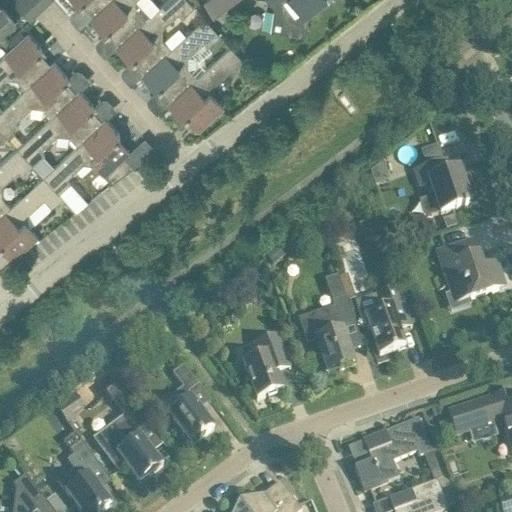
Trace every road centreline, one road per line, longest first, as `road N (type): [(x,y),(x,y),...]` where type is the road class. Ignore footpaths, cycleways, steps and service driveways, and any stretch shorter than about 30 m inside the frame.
road 1 (residential): [(405,0),(183,168)]
road 2 (residential): [(183,168),(8,303)]
road 3 (residential): [(305,427),(511,355)]
road 4 (residential): [(183,168),(42,9)]
road 5 (residential): [(169,511),(266,440),(305,427)]
road 6 (residential): [(511,127),(445,0)]
